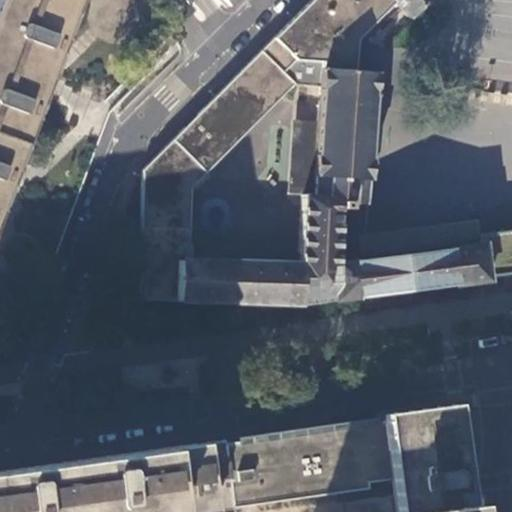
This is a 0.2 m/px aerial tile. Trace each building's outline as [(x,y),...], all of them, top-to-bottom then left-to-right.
[(184,0),(0,0),(0,308),(28,319),(105,112),(110,108),(117,116),(181,53),(182,50),(182,46),(181,44),(170,33),(190,12),(188,5),(184,0)] [(140,203),(137,295),(160,301),(296,306),(414,291),(489,281),(485,244),(476,245),(476,249),(463,250),(463,249),(335,265),(335,253),(349,251),(351,211),(366,213),(366,206),(376,75),(354,73),(355,42),(392,0),(310,0),(141,171),(140,203)] [(392,0),(410,18),(428,0),(392,0)] [(351,211),(349,251),(362,250),(366,213),(351,211)] [(511,241),(485,244),(489,281),(511,278),(511,241)] [(443,412),(380,420),(388,477),(391,496),(392,511),(457,511),(452,478),(450,458),(443,412)] [(388,477),(380,420),(368,422),(361,423),(351,424),(283,434),(221,443),(230,506),(260,501),(362,487),(361,481),(388,477)] [(230,506),(221,443),(208,444),(74,463),(42,468),(36,469),(9,472),(0,473),(0,511),(182,511),(217,507),(230,506)]
